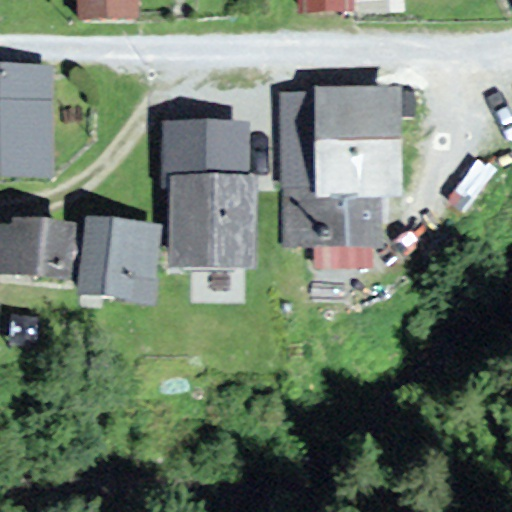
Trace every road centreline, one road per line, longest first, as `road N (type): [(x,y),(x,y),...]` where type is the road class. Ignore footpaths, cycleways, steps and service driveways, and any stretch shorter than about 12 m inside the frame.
road 1 (track): [(511,40),(281,49),(95,39),(0,43)]
road 2 (track): [(0,213),(25,210),(94,170),(141,117),(165,43)]
road 3 (track): [(511,53),(442,229)]
